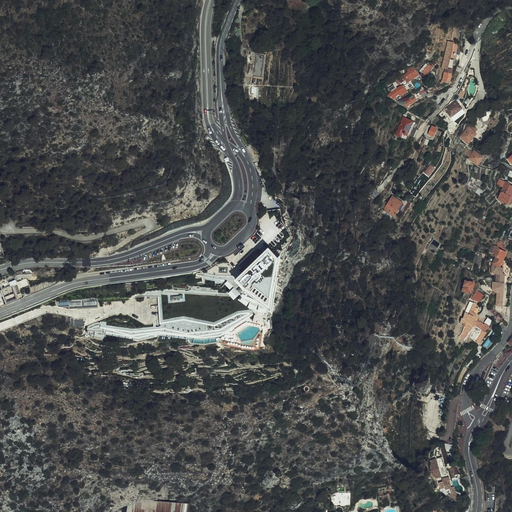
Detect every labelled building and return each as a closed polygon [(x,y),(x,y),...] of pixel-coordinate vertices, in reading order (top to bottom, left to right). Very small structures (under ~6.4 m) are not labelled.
[(439,64),(443,65),(442,69),(448,70),(449,67),(444,66),(449,46),(443,45),(439,64)] [(262,51),(253,50),(249,73),(258,75),(262,51)] [(419,65),(416,69),(418,70),(417,72),(421,75),(431,63),(426,59),(425,58),(419,65)] [(409,72),(410,74),(414,72),(410,65),(409,66),(408,64),(403,67),(405,69),(396,75),(399,79),(409,72)] [(400,82),(387,90),(391,94),(400,87),(399,85),(401,84),(400,82)] [(475,88),(471,86),(466,93),(470,96),(475,88)] [(399,100),(403,104),(416,95),(415,94),(418,92),(416,89),(399,100)] [(447,111),(450,117),(452,119),(463,111),(461,107),(456,101),(449,106),(448,106),(446,108),(448,111),(447,111)] [(392,130),(396,132),(399,124),(403,116),(400,115),(392,130)] [(399,124),(396,132),(398,133),(400,129),(403,131),(409,134),(414,125),(408,122),(409,120),(406,118),(406,117),(404,115),(403,117),(403,116),(399,124)] [(456,133),(464,140),(472,131),(471,129),(473,126),(467,120),(462,125),(463,126),(456,133)] [(426,121),(422,129),(426,131),(425,133),(428,134),(429,132),(430,133),(434,125),(426,121)] [(469,149),(466,154),(465,155),(470,159),(474,161),(479,153),(470,147),(469,149)] [(497,180),(503,184),(506,178),(500,175),(497,180)] [(511,185),(511,183),(508,182),(509,180),(506,178),(503,184),(502,185),(505,186),(503,190),(508,193),(511,185)] [(502,185),(497,194),(504,198),(503,200),(508,202),(511,195),(511,193),(509,192),(509,193),(508,193),(503,190),(505,186),(502,185)] [(393,215),(396,210),(394,209),(400,199),(389,193),(382,206),(380,209),(384,212),(384,210),(393,215)] [(281,208),(268,210),(262,216),(257,233),(277,255),(279,254),(284,257),(293,237),(283,219),(281,208)] [(490,247),(488,251),(493,253),(494,252),(500,255),(503,246),(501,245),(501,242),(500,241),(501,238),(498,237),(493,248),(490,247)] [(268,248),(235,281),(243,291),(271,313),(280,260),(280,255),(277,258),(268,248)] [(494,252),(493,253),(490,260),(493,262),(492,263),(498,266),(499,264),(496,263),(500,256),(500,255),(494,252)] [(492,264),(488,263),(488,264),(488,269),(493,269),(494,278),(501,279),(501,273),(500,273),(500,271),(500,265),(499,264),(498,266),(492,263),(492,264)] [(459,294),(465,295),(466,291),(467,290),(468,290),(471,279),(472,275),(472,274),(466,272),(465,278),(462,277),(459,287),(461,288),(459,294)] [(501,279),(494,278),(490,278),(489,285),(492,285),(492,288),(495,288),(494,299),(499,299),(501,279)] [(231,289),(234,286),(228,280),(225,283),(231,289)] [(10,285),(0,288),(4,298),(13,294),(10,285)] [(474,288),(470,292),(473,293),(472,296),(477,299),(481,292),(474,288)] [(159,320),(156,320),(151,324),(145,325),(128,315),(113,316),(100,321),(100,329),(105,330),(105,333),(138,339),(150,336),(160,334),(199,338),(223,334),(246,319),(256,312),(257,305),(242,294),(156,289),(159,320)] [(470,310),(466,308),(465,310),(462,309),(460,315),(459,314),(457,320),(462,321),(459,330),(456,334),(460,337),(465,332),(476,340),(483,329),(481,328),(470,320),(473,317),(474,315),(473,311),(470,310)] [(470,320),(481,328),(485,323),(481,320),(480,321),(473,317),(470,320)] [(443,446),(438,448),(442,457),(447,455),(443,446)] [(428,463),(428,465),(430,464),(431,469),(429,470),(430,471),(432,475),(438,473),(437,471),(435,464),(436,463),(434,457),(428,459),(428,463)] [(436,487),(436,488),(443,492),(446,494),(452,498),(450,490),(448,490),(447,484),(448,484),(446,477),(446,473),(444,469),(438,471),(437,471),(438,473),(439,479),(435,480),(436,484),(437,486),(436,487)] [(347,492),(335,491),(334,497),(338,497),(338,500),(347,501),(347,492)] [(186,511),(187,501),(125,497),(123,511),(186,511)]
